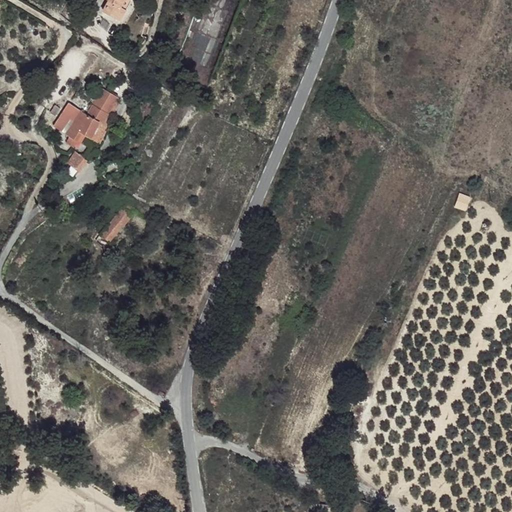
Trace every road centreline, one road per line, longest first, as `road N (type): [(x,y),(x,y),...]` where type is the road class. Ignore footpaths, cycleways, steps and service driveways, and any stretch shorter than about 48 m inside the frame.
road 1 (tertiary): [(335,0),(197,344),(184,411)]
road 2 (residential): [(188,436),(376,494),(400,511)]
road 3 (residential): [(0,296),(184,411)]
road 4 (track): [(0,506),(27,465),(53,467),(125,511)]
